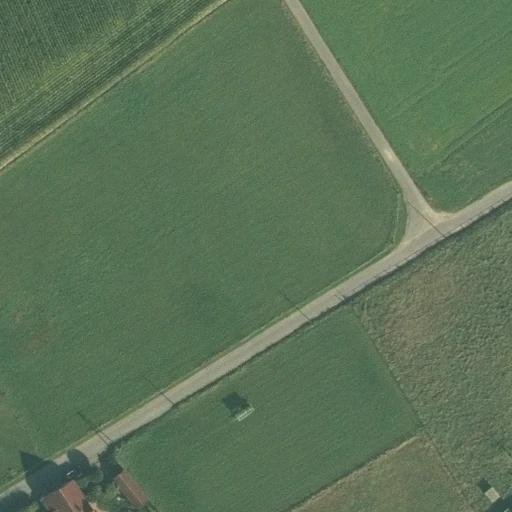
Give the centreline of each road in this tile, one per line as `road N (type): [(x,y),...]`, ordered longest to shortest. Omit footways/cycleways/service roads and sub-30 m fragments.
road 1 (residential): [(511,191),(0,507)]
road 2 (track): [(291,0),(437,234)]
